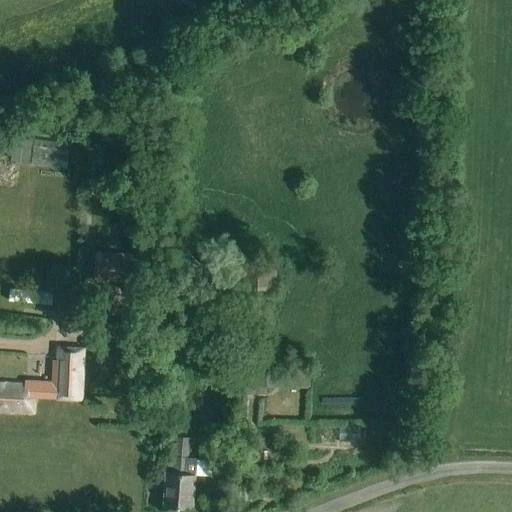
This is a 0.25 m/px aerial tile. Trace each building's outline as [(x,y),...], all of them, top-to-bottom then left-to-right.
[(128,132),(124,145),(156,154),(160,141),(128,132)] [(32,140),(13,137),(10,161),(29,164),(32,140)] [(95,251),(93,283),(136,286),(138,255),(95,251)] [(243,264),(242,289),(275,291),(276,266),(243,264)] [(102,285),(99,314),(132,317),(135,289),(102,285)] [(83,349),(57,348),(57,361),(52,361),(51,382),(23,381),(23,385),(0,383),(0,412),(34,414),(35,398),(81,400),(83,349)] [(244,395),(265,396),(266,388),(308,389),(308,371),(257,370),(257,362),(244,361),(244,395)] [(196,460),(187,459),(189,439),(177,438),(175,458),(174,458),(173,465),(167,465),(166,473),(163,508),(192,511),(194,475),(210,477),(212,463),(196,461),(196,460)]
